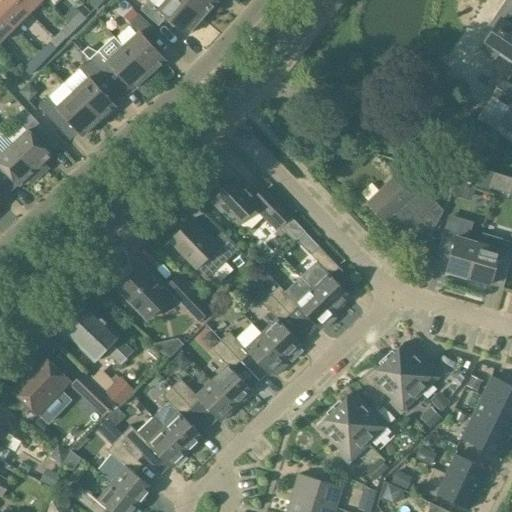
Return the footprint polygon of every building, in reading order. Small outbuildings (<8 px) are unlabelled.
[(0,0),(0,13),(14,27),(29,12),(17,0),(0,0)] [(17,0),(29,12),(40,0),(17,0)] [(104,0),(90,0),(90,1),(97,8),(104,0)] [(188,34),(202,18),(181,0),(147,0),(141,8),(159,24),(167,15),(188,34)] [(181,0),(202,18),(217,1),(215,0),(181,0)] [(511,60),(511,0),(507,0),(497,17),(499,20),(481,47),(496,57),(499,52),(511,60)] [(80,11),(69,22),(76,29),(87,18),(80,11)] [(0,40),(14,27),(0,13),(0,40)] [(139,31),(123,46),(150,74),(166,60),(147,40),(156,31),(139,14),(130,22),(139,31)] [(61,44),(76,29),(69,22),(54,37),(61,44)] [(39,52),(46,59),(56,49),(49,42),(39,52)] [(98,51),(89,60),(106,78),(115,69),(134,90),(150,74),(123,46),(107,61),(98,51)] [(30,75),(46,59),(39,52),(23,68),(30,75)] [(88,77),(73,92),(100,121),(116,106),(97,86),(106,78),(89,60),(80,68),(88,77)] [(511,110),(503,124),(511,129),(511,83),(503,77),(491,94),(511,108),(511,110)] [(85,135),(100,121),(73,92),(58,106),(49,97),(39,105),(56,123),(66,114),(85,135)] [(12,144),(40,175),(49,167),(44,162),(51,155),(48,152),(58,143),(31,113),(21,123),(28,130),(12,144)] [(333,146),(344,158),(357,147),(339,141),(333,146)] [(0,147),(0,182),(10,193),(20,184),(27,177),(32,182),(40,175),(12,144),(4,152),(0,147)] [(418,188),(401,170),(368,202),(385,220),(396,210),(409,223),(406,225),(425,245),(439,219),(427,207),(434,200),(421,185),(418,188)] [(511,193),(511,176),(481,170),(478,187),(511,193)] [(291,216),(283,208),(264,187),(256,194),(249,187),(246,189),(235,178),(212,200),(223,212),(226,209),(239,223),(259,205),(273,218),(280,226),(291,216)] [(0,201),(1,201),(0,201),(10,193),(0,182),(0,201)] [(171,239),(207,278),(239,248),(222,231),(212,240),(192,219),(171,239)] [(447,271),(469,277),(479,242),(458,236),(462,223),(447,219),(437,255),(450,259),(447,271)] [(286,232),(294,241),(305,231),(297,222),(286,232)] [(500,248),(479,242),(469,277),(491,284),(497,262),(509,266),(511,257),(511,240),(503,238),(500,248)] [(327,271),(311,286),(335,312),(351,297),(331,275),(340,267),(320,246),(311,254),(327,271)] [(120,288),(149,319),(171,297),(142,267),(120,288)] [(212,308),(202,298),(179,273),(165,286),(198,321),(212,308)] [(318,326),(319,327),(323,324),(326,328),(336,318),(333,314),(335,312),(311,286),(301,276),(286,291),(279,284),(270,293),(290,314),(299,306),(318,326)] [(277,318),(262,333),(286,359),(302,343),(282,322),(290,314),(270,293),(261,301),(277,318)] [(134,351),(118,335),(119,334),(88,305),(63,330),(95,360),(105,349),(121,364),(134,351)] [(221,340),(241,361),(250,353),(270,374),(273,371),(277,375),(287,365),(283,362),(286,359),(262,333),(253,324),(238,339),(230,331),(221,340)] [(228,365),(213,380),(237,406),(253,390),(233,369),(241,361),(221,340),(212,348),(228,365)] [(442,374),(431,363),(429,366),(406,342),(370,375),(393,400),(391,402),(401,413),(442,374)] [(30,372),(13,389),(38,413),(70,380),(41,353),(26,369),(30,372)] [(100,369),(91,378),(114,401),(119,405),(133,392),(115,375),(111,380),(100,369)] [(114,401),(91,378),(84,371),(71,385),(101,414),(114,401)] [(511,385),(492,375),(481,399),(511,413),(511,385)] [(181,378),(172,386),(192,408),(201,400),(221,421),(237,406),(213,380),(197,395),(181,378)] [(179,412),(163,427),(188,453),(204,437),(183,416),(192,408),(172,386),(163,395),(179,412)] [(389,424),(379,413),(377,416),(354,391),(318,425),(341,449),(338,452),(348,462),(389,424)] [(510,432),(511,429),(511,413),(481,399),(473,415),(510,432)] [(117,409),(98,426),(111,441),(130,424),(117,409)] [(510,432),(473,415),(462,438),(503,458),(510,443),(506,441),(510,432)] [(188,453),(163,427),(154,417),(138,432),(131,425),(123,433),(143,455),(151,447),(172,468),(188,453)] [(0,458),(1,459),(13,436),(0,428),(0,458)] [(98,471),(112,482),(140,505),(154,487),(131,469),(143,455),(123,433),(115,441),(107,451),(112,454),(98,471)] [(456,453),(447,474),(479,489),(488,468),(456,453)] [(299,473),(293,494),(336,507),(342,486),(299,473)] [(469,509),(479,489),(447,474),(437,494),(469,509)] [(0,476),(0,495),(2,497),(10,482),(0,476)] [(341,507),(363,511),(370,511),(377,487),(348,480),(341,507)] [(113,511),(133,511),(140,505),(112,482),(98,499),(80,485),(72,495),(94,511),(103,511),(107,507),(113,511)] [(334,511),(336,507),(293,494),(287,511),(334,511)] [(428,511),(452,511),(432,503),(428,511)]
